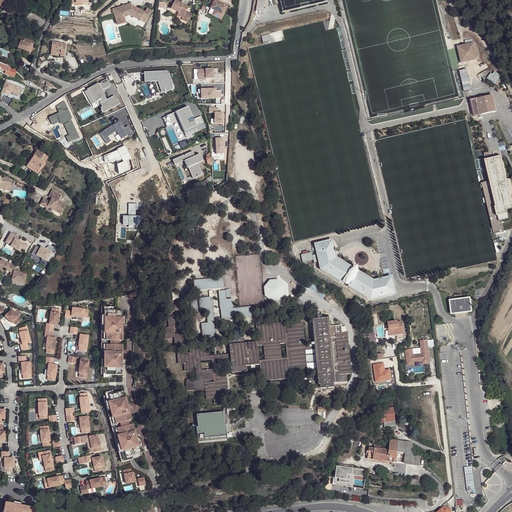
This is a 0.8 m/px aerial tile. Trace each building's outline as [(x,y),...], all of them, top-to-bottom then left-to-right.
[(182,0),(170,0),(170,3),(175,5),(173,10),(181,13),(186,15),(185,18),(184,20),(191,22),(194,14),(188,11),(190,7),(181,3),(182,0)] [(217,0),(210,0),(209,3),(212,4),(210,8),(223,15),(228,6),(217,1),(217,0)] [(257,0),(255,10),(263,12),(264,0),(257,0)] [(131,4),(113,9),(116,19),(124,17),(130,15),(140,21),(141,20),(146,23),(152,13),(147,10),(144,13),(131,6),(131,4)] [(41,20),(42,17),(33,12),(32,15),(29,13),(25,21),(41,30),(45,22),(41,20)] [(39,44),(25,38),(24,41),(21,40),(18,47),(28,52),(28,54),(33,56),(39,44)] [(48,53),(54,54),(58,54),(57,56),(62,57),(63,44),(49,42),(48,53)] [(474,44),(457,47),(461,64),(477,60),(474,44)] [(9,66),(2,63),(0,66),(0,70),(6,73),(9,66)] [(217,69),(198,69),(198,79),(220,79),(220,75),(217,75),(217,69)] [(495,85),(501,76),(493,70),(487,79),(495,85)] [(165,71),(142,72),(142,82),(156,81),(160,92),(171,88),(165,71)] [(468,72),(460,73),(463,91),(471,90),(468,72)] [(107,79),(83,91),(93,108),(100,103),(102,107),(101,108),(104,113),(120,103),(118,98),(116,99),(114,95),(107,99),(102,89),(111,86),(107,79)] [(6,82),(2,93),(9,96),(10,92),(19,95),(22,88),(6,82)] [(216,88),(200,89),(200,99),(220,99),(220,91),(216,91),(216,88)] [(492,96),(476,99),(480,115),(496,112),(492,96)] [(64,102),(56,107),(58,113),(49,117),(52,125),(60,122),(61,125),(64,123),(69,136),(66,137),(68,143),(79,139),(70,120),(72,119),(64,102)] [(217,108),(209,107),(209,113),(214,113),(214,124),(223,124),(223,112),(217,112),(217,108)] [(188,108),(163,118),(167,127),(164,128),(172,146),(179,142),(178,139),(205,128),(201,117),(194,121),(188,108)] [(117,120),(97,134),(104,143),(108,141),(105,136),(113,131),(119,138),(125,134),(126,136),(131,133),(126,125),(122,128),(117,120)] [(224,138),(215,138),(216,154),(224,154),(224,138)] [(41,167),(44,163),(48,157),(37,150),(27,165),(38,172),(41,167)] [(193,152),(173,160),(175,165),(184,161),(187,169),(188,168),(193,178),(202,174),(197,163),(203,161),(199,154),(194,156),(193,152)] [(503,157),(486,161),(497,207),(496,208),(499,222),(509,219),(508,214),(509,213),(509,210),(511,209),(511,182),(511,180),(509,181),(503,157)] [(36,175),(38,172),(27,165),(26,167),(36,175)] [(0,188),(6,190),(6,189),(7,186),(12,187),(14,181),(4,178),(4,179),(2,179),(2,177),(0,176),(0,188)] [(60,215),(65,206),(58,202),(61,197),(52,191),(48,198),(51,200),(50,201),(51,202),(50,204),(43,199),(40,205),(46,209),(47,208),(52,211),(60,215)] [(142,204),(129,203),(128,216),(123,216),(122,224),(128,225),(128,226),(141,228),(142,204)] [(20,238),(11,233),(9,237),(11,238),(9,241),(7,240),(5,244),(22,253),(24,253),(28,247),(18,242),(20,238)] [(333,239),(314,244),(320,270),(343,284),(344,282),(349,285),(348,287),(371,301),(397,295),(393,276),(374,280),(359,271),(358,274),(351,270),(353,267),(338,258),(333,239)] [(316,256),(313,257),(312,252),(301,254),(303,263),(316,260),(316,256)] [(0,268),(5,271),(6,269),(9,263),(2,259),(0,262),(0,268)] [(20,270),(9,263),(6,269),(12,273),(14,274),(13,277),(12,280),(25,283),(27,274),(19,273),(20,270)] [(193,290),(224,288),(223,278),(192,280),(193,290)] [(278,281),(270,281),(264,288),(265,297),(271,302),(280,301),(286,295),(285,286),(278,281)] [(326,296),(316,287),(313,291),(322,300),(326,296)] [(218,291),(220,310),(221,319),(242,317),(251,316),(251,307),(232,309),(231,299),(225,300),(224,291),(218,291)] [(214,336),(211,297),(198,298),(199,312),(206,311),(207,323),(201,324),(202,337),(214,336)] [(472,298),(451,301),(452,315),(474,313),(472,298)] [(198,312),(197,300),(190,300),(191,313),(198,312)] [(117,306),(102,306),(101,374),(108,375),(122,375),(123,310),(116,310),(117,306)] [(72,311),(66,310),(65,317),(72,318),(72,316),(84,317),(88,317),(89,309),(73,307),(72,311)] [(12,308),(5,315),(12,322),(14,321),(16,324),(22,318),(12,308)] [(60,309),(52,308),(52,312),(51,312),(49,323),(47,323),(46,330),(53,331),(54,324),(58,325),(60,309)] [(201,313),(190,314),(190,321),(201,320),(201,313)] [(173,338),(174,345),(184,344),(183,334),(174,335),(173,328),(178,327),(177,317),(168,318),(169,328),(163,329),(164,338),(173,338)] [(329,338),(330,338),(328,317),(311,319),(314,346),(315,346),(313,326),(327,324),(329,338)] [(385,322),(387,336),(394,335),(394,339),(401,337),(399,321),(395,322),(395,321),(385,322)] [(289,377),(288,373),(292,372),(292,376),(305,375),(303,351),(303,347),(300,322),(287,324),(287,327),(284,328),(284,324),(255,327),(257,342),(257,346),(258,346),(265,345),(266,359),(259,360),(259,365),(260,377),(260,380),(289,377)] [(332,371),(334,371),(330,338),(329,338),(327,324),(313,326),(315,346),(316,350),(319,384),(333,383),(332,371)] [(27,325),(19,327),(20,331),(23,343),(20,344),(22,350),(29,348),(28,342),(31,341),(27,325)] [(53,331),(46,330),(45,337),(48,337),(46,349),(47,349),(46,353),(54,354),(56,338),(52,337),(53,331)] [(365,331),(367,345),(374,344),(371,330),(365,331)] [(346,338),(345,335),(345,332),(335,333),(336,337),(330,338),(334,371),(335,383),(340,382),(340,374),(349,374),(349,372),(349,368),(346,338)] [(89,335),(80,334),(79,346),(79,350),(87,351),(89,335)] [(247,371),(247,369),(233,371),(230,340),(243,339),(243,337),(228,339),(230,354),(230,358),(231,373),(247,371)] [(249,365),(259,365),(259,360),(258,346),(257,346),(257,342),(244,343),(243,339),(230,340),(233,371),(247,369),(246,366),(249,365)] [(413,350),(405,350),(406,366),(415,366),(414,362),(423,361),(423,363),(430,363),(428,341),(421,341),(422,355),(413,355),(413,350)] [(199,369),(198,361),(197,357),(205,357),(205,356),(204,349),(191,350),(191,354),(178,356),(179,364),(185,363),(185,370),(199,369)] [(26,355),(19,356),(19,363),(22,363),(23,374),(24,378),(31,378),(30,362),(27,362),(26,355)] [(54,358),(47,357),(46,363),(49,364),(47,376),(48,376),(48,380),(55,381),(57,364),(53,364),(54,358)] [(89,358),(81,357),(79,373),(79,377),(87,378),(89,358)] [(224,402),(222,389),(222,383),(217,384),(213,384),(209,384),(209,380),(213,380),(212,370),(196,372),(197,379),(186,380),(187,391),(204,390),(204,388),(206,387),(207,398),(215,397),(216,403),(224,402)] [(225,375),(217,376),(217,384),(222,383),(222,389),(226,388),(225,375)] [(111,394),(104,396),(122,462),(142,456),(124,390),(111,394)] [(88,392),(80,393),(81,397),(80,397),(82,413),(87,412),(87,408),(90,408),(88,392)] [(44,402),(44,398),(38,398),(39,414),(40,414),(40,418),(48,418),(47,402),(44,402)] [(378,414),(379,423),(385,423),(385,427),(395,426),(392,408),(383,409),(383,413),(378,414)] [(223,412),(197,414),(198,431),(197,431),(197,442),(198,442),(209,441),(227,439),(226,425),(224,425),(223,412)] [(88,416),(80,417),(81,429),(82,429),(82,433),(90,432),(88,416)] [(46,429),(45,425),(40,426),(42,442),(43,442),(43,446),(51,445),(49,429),(46,429)] [(93,448),(94,452),(102,450),(99,434),(90,436),(93,448)] [(60,439),(53,441),(54,447),(61,446),(60,439)] [(397,451),(398,441),(389,440),(388,450),(397,451)] [(412,443),(398,441),(397,451),(406,452),(414,453),(412,443)] [(395,463),(397,451),(388,450),(385,450),(381,449),(381,446),(372,445),(372,448),(367,447),(366,459),(395,463)] [(51,450),(44,451),(44,455),(47,471),(52,470),(51,466),(54,466),(51,450)] [(9,451),(2,451),(2,458),(5,458),(5,471),(13,471),(13,467),(15,467),(15,457),(10,457),(9,451)] [(418,466),(420,454),(414,453),(406,452),(405,464),(418,466)] [(63,455),(56,457),(57,463),(65,462),(63,455)] [(86,456),(79,457),(80,464),(87,462),(86,456)] [(102,456),(93,458),(96,471),(103,470),(102,466),(104,465),(102,456)] [(364,471),(335,467),(334,479),(332,479),(332,485),(352,488),(354,476),(364,477),(364,471)] [(465,467),(466,492),(474,491),(473,467),(465,467)] [(131,468),(124,469),(127,483),(136,481),(134,471),(132,472),(131,468)] [(63,475),(48,478),(48,482),(45,482),(46,488),(61,484),(61,483),(65,483),(66,488),(73,486),(71,479),(65,480),(63,475)] [(145,476),(138,478),(140,485),(146,484),(145,476)] [(102,477),(86,480),(87,485),(81,486),(82,494),(89,492),(88,488),(92,487),(92,488),(108,485),(106,479),(103,480),(102,477)] [(409,477),(407,485),(425,488),(426,481),(409,477)] [(13,503),(6,502),(5,508),(1,508),(0,511),(34,511),(36,508),(21,505),(13,503)]
